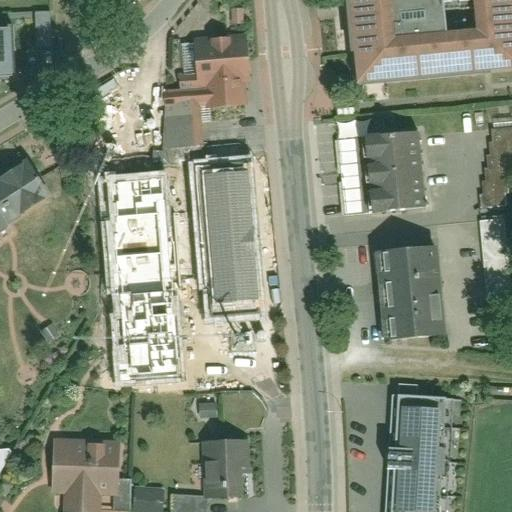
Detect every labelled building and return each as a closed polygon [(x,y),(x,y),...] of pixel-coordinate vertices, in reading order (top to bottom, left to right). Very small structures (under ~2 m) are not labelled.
[(511,0),(349,0),(359,89),(511,73),(511,0)] [(34,12),(35,48),(51,48),(51,12),(34,12)] [(20,27),(0,27),(0,82),(21,82),(20,27)] [(249,104),(245,40),(195,43),(199,107),(249,104)] [(429,206),(422,129),(364,135),(372,211),(429,206)] [(259,156),(206,161),(209,199),(179,201),(180,219),(117,223),(123,301),(272,289),(259,156)] [(0,233),(48,197),(24,166),(0,183),(0,233)] [(437,245),(376,251),(385,341),(447,334),(437,245)] [(445,511),(454,400),(396,396),(386,511),(445,511)] [(246,442),(204,443),(205,503),(247,502),(246,442)] [(116,448),(55,446),(54,496),(64,496),(63,511),(76,511),(100,511),(100,497),(115,497),(116,448)] [(132,511),(162,511),(163,488),(133,487),(132,511)]
